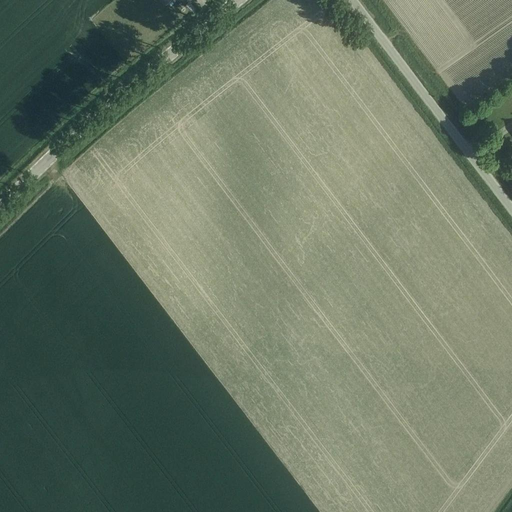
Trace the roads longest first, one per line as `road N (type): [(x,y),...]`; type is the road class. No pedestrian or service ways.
road 1 (secondary): [(0,208),(118,97),(242,0)]
road 2 (unclassified): [(511,208),(354,0)]
